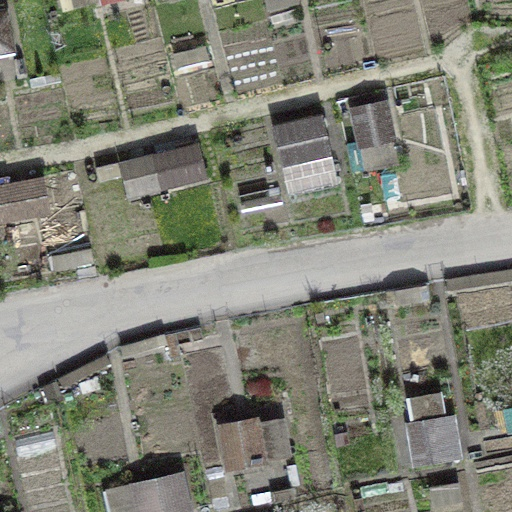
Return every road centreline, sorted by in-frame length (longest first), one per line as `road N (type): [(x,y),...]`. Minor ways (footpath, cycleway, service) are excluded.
road 1 (track): [(0,161),(103,144),(511,39)]
road 2 (track): [(0,332),(511,233)]
road 3 (track): [(498,235),(454,54)]
